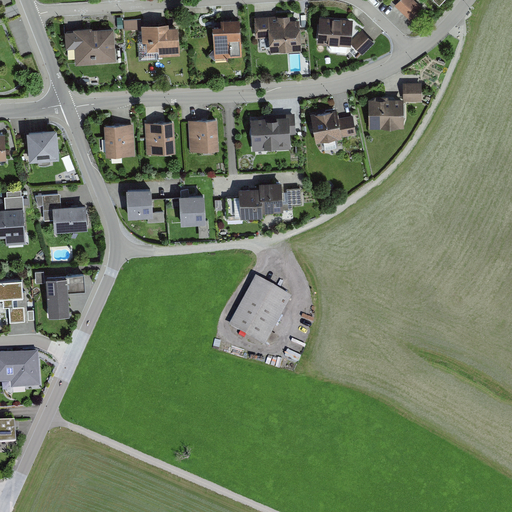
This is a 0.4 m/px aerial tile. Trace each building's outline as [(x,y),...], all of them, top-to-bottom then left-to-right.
[(423,7),(415,0),(401,0),(396,7),(411,21),(423,7)] [(290,15),(255,16),(256,38),(269,37),(270,52),(301,50),(300,19),(290,19),(290,15)] [(352,19),(318,16),(316,44),(350,46),(352,19)] [(222,26),(213,26),(215,57),(242,56),(240,18),(222,19),(222,26)] [(169,22),(142,23),(143,42),(147,42),(148,51),(159,50),(159,56),(180,54),(179,25),(170,26),(169,22)] [(114,27),(74,29),(75,64),(116,62),(114,27)] [(376,43),(363,31),(352,44),(364,55),(376,43)] [(422,82),(403,82),(404,98),(404,100),(422,100),(422,82)] [(404,98),(369,99),(369,128),(370,128),(381,127),(404,127),(404,100),(404,98)] [(336,109),(311,114),(317,142),(357,134),(353,115),(338,118),(336,109)] [(295,115),(251,118),(253,151),(292,148),(291,134),(296,134),(295,115)] [(218,118),(189,120),(189,122),(191,151),(220,149),(218,118)] [(174,120),(145,121),(147,153),(176,151),(174,120)] [(134,123),(105,125),(107,156),(136,154),(134,123)] [(57,128),(27,131),(28,149),(29,161),(60,158),(57,128)] [(259,187),(239,188),(241,217),(263,216),(263,212),(284,210),(282,181),(259,182),(259,187)] [(152,187),(127,188),(128,217),(148,216),(154,216),(153,212),(152,187)] [(301,187),(287,188),(288,205),(302,204),(301,187)] [(61,205),(61,194),(38,195),(35,195),(38,205),(43,205),(44,220),(54,219),(54,231),(88,229),(86,204),(61,205)] [(205,194),(180,195),(181,224),(199,223),(206,223),(206,220),(205,194)] [(5,211),(0,211),(0,238),(6,238),(6,243),(27,241),(24,196),(4,197),(5,211)] [(153,212),(154,216),(148,216),(149,222),(165,221),(164,211),(153,212)] [(206,223),(199,223),(199,237),(209,237),(209,220),(206,220),(206,223)] [(36,271),(36,283),(44,283),(44,271),(36,271)] [(69,292),(86,291),(85,274),(67,275),(68,276),(69,292)] [(68,276),(47,277),(49,316),(70,315),(69,292),(68,276)] [(293,298),(254,278),(227,328),(265,348),(293,298)] [(21,279),(0,280),(0,299),(4,299),(5,308),(10,308),(11,323),(28,322),(26,292),(21,292),(21,279)] [(38,352),(0,354),(0,383),(12,383),(12,389),(41,387),(38,352)] [(15,422),(0,423),(0,443),(16,442),(15,422)]
